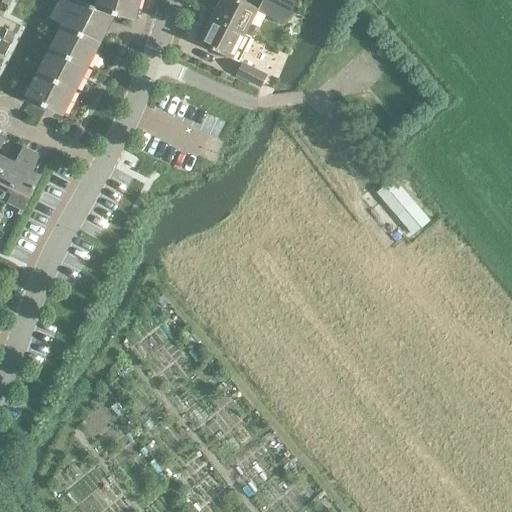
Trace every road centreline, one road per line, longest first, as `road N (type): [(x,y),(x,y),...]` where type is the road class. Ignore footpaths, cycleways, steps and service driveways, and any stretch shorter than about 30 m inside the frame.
road 1 (unclassified): [(107,163),(56,259),(0,396)]
road 2 (unclassified): [(107,163),(169,0)]
road 3 (residential): [(107,163),(13,121),(0,106)]
